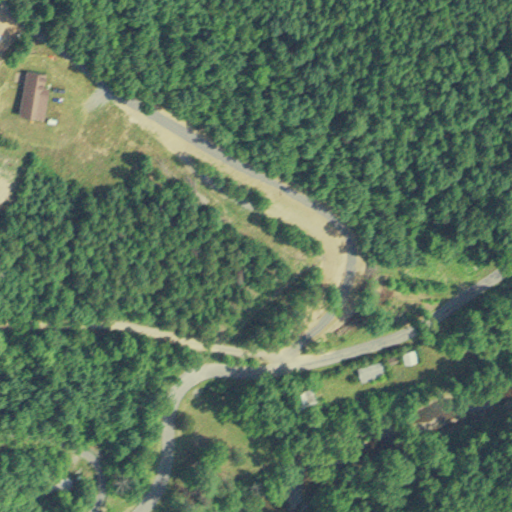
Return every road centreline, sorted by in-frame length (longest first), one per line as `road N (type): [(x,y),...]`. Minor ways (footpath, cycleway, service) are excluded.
road 1 (residential): [(140,511),(160,489),(172,411),(188,385),(208,376),(305,369),(388,343),(511,267)]
road 2 (residential): [(288,372),(262,358),(132,335),(0,330)]
